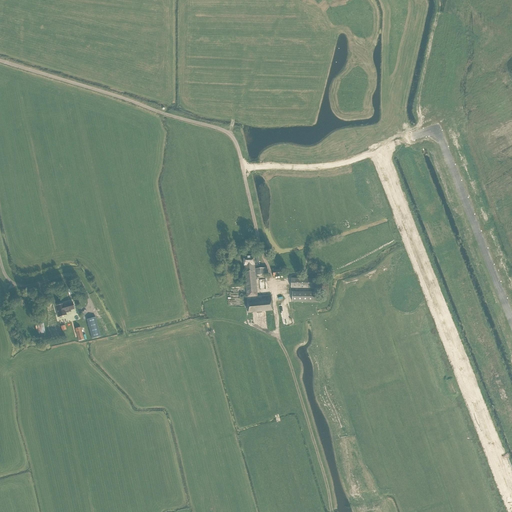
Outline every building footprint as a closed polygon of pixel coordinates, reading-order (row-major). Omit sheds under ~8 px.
[(258,296),(256,275),(266,274),(266,268),(255,269),(255,265),(254,256),(244,257),(245,272),(248,313),(273,311),(271,295),(258,296)] [(291,288),(316,289),(316,279),(291,279),(291,288)] [(292,302),(317,302),(317,292),(292,292),(292,302)] [(63,303),(55,305),(58,318),(66,315),(65,312),(74,309),(72,302),(63,305),(63,303)] [(87,319),(92,339),(101,336),(96,317),(87,319)] [(84,340),(80,327),(75,328),(79,341),(84,340)]
